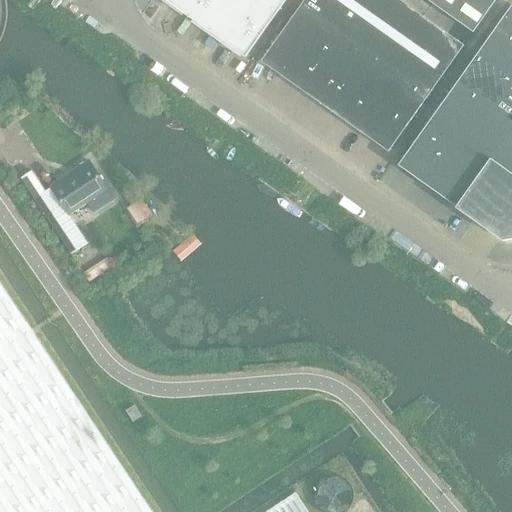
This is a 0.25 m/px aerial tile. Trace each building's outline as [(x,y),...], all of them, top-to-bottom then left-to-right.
[(287,0),(164,0),(165,1),(246,59),(287,0)] [(305,0),(263,61),(351,123),(390,151),(464,46),(398,0),(305,0)] [(426,0),(448,15),(458,0),(426,0)] [(497,0),(458,0),(448,15),(473,34),(497,0)] [(511,6),(398,167),(503,241),(511,239),(511,6)] [(88,164),(45,192),(63,219),(88,203),(94,212),(112,201),(88,164)] [(120,255),(112,260),(116,265),(124,260),(120,255)] [(0,511),(151,511),(0,283),(0,511)] [(134,406),(126,411),(133,422),(141,416),(134,406)] [(268,511),(306,511),(294,495),(268,511)]
